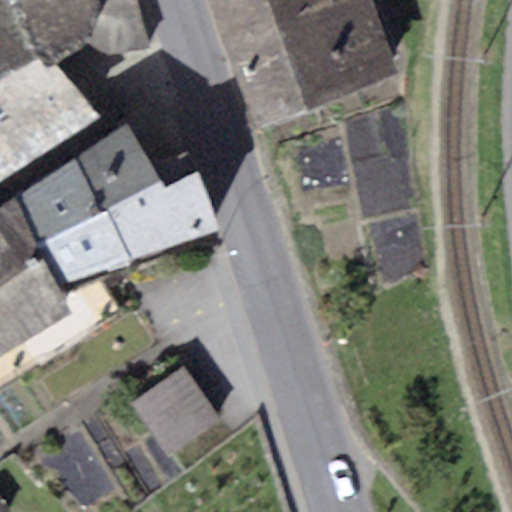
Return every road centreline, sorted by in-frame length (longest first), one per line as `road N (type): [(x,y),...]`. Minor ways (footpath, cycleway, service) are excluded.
road 1 (primary): [(342,511),(179,0)]
road 2 (unknown): [(202,70),(328,79)]
